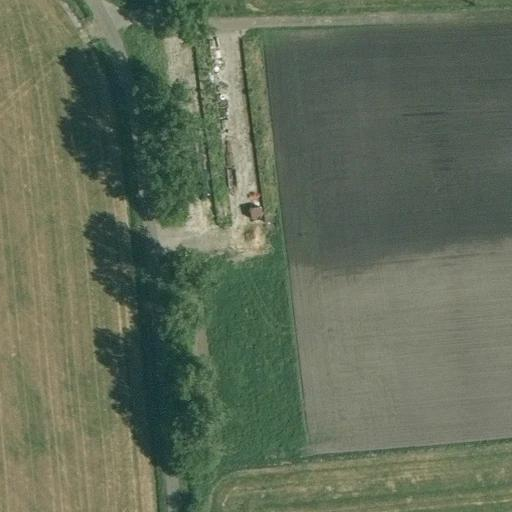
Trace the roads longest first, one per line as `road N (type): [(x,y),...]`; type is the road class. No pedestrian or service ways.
road 1 (unclassified): [(171,511),(134,137),(122,67),(88,0)]
road 2 (track): [(511,10),(178,27),(105,21)]
